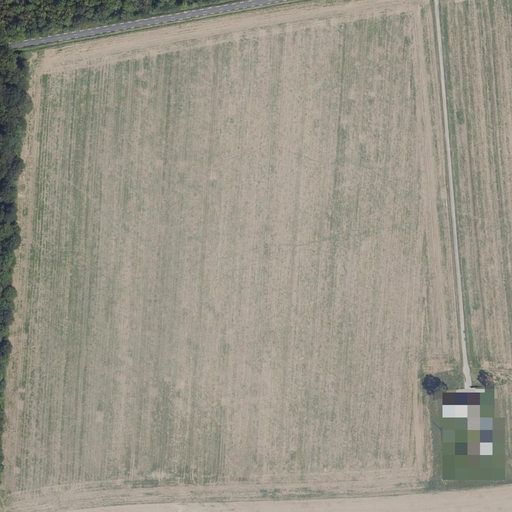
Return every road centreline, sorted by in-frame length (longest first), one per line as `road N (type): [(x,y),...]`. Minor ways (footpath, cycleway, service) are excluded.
road 1 (unclassified): [(434,0),(465,388)]
road 2 (secondary): [(0,47),(274,0)]
